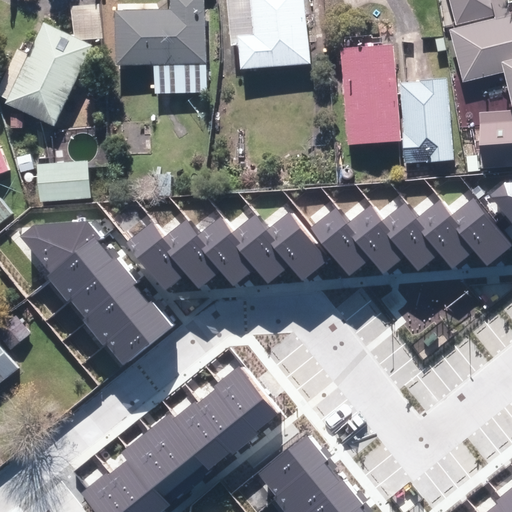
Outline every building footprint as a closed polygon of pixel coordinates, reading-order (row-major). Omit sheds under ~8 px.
[(157,60),(158,89),(210,88),(208,0),(177,0),(178,5),(120,6),(121,61),(157,60)] [(244,37),(245,62),(315,59),(311,0),(234,0),(236,38),(244,37)] [(442,0),(450,28),(492,17),(493,19),(446,31),(460,83),(501,73),(505,71),(511,97),(511,14),(509,15),(505,0),(442,0)] [(9,100),(57,123),(95,43),(48,20),(26,66),(15,60),(0,90),(0,91),(11,97),(9,100)] [(352,141),(403,138),(397,41),(346,44),(352,141)] [(457,156),(451,75),(424,77),(424,79),(404,80),(410,159),(457,156)] [(13,110),(13,125),(25,125),(25,111),(13,110)] [(511,120),(479,123),(482,169),(511,166),(511,120)] [(0,175),(13,170),(3,144),(0,144),(0,175)] [(20,155),(23,171),(37,167),(34,151),(20,155)] [(41,164),(43,200),(95,198),(93,161),(41,164)] [(155,174),(156,190),(168,189),(167,174),(155,174)] [(0,224),(13,213),(0,197),(0,224)] [(459,226),(454,230),(473,252),(485,267),(511,244),(473,197),(450,215),(459,226)] [(424,229),(420,233),(438,255),(451,271),(473,252),(454,230),(459,226),(450,215),(438,201),(416,218),(424,229)] [(389,231),(384,235),(403,258),(415,273),(438,255),(420,233),(424,229),(416,218),(403,203),(381,221),(389,231)] [(354,234),(350,237),(369,259),(382,275),(403,258),(384,235),(389,231),(381,221),(368,205),(346,224),(354,234)] [(334,209),(311,228),(350,275),(369,259),(350,237),(354,234),(346,224),(334,209)] [(276,241),(271,245),(290,267),(301,281),(329,259),(290,211),(267,230),(276,241)] [(241,244),(236,247),(254,269),(267,285),(290,267),(271,245),(276,241),(267,230),(255,215),(232,233),(241,244)] [(206,246),(201,249),(220,273),(232,287),(254,269),(236,247),(241,244),(232,233),(220,218),(198,236),(206,246)] [(171,249),(167,252),(186,274),(199,290),(220,273),(201,249),(206,246),(198,236),(185,220),(163,239),(171,249)] [(20,237),(54,278),(69,266),(101,240),(101,239),(86,221),(35,225),(20,237)] [(151,224),(128,243),(166,290),(186,274),(167,252),(171,249),(163,239),(151,224)] [(69,301),(118,261),(101,240),(69,266),(54,278),(52,280),(69,301)] [(69,301),(87,323),(136,283),(118,261),(69,301)] [(105,345),(154,305),(136,283),(87,323),(105,345)] [(105,345),(123,367),(172,327),(154,305),(105,345)] [(511,360),(473,313),(450,332),(489,379),(511,360)] [(0,329),(0,331),(13,348),(33,332),(18,314),(0,329)] [(0,383),(22,366),(0,337),(0,383)] [(241,367),(219,384),(258,432),(280,415),(241,367)] [(198,402),(237,450),(258,432),(219,384),(198,402)] [(435,423),(408,390),(379,414),(405,447),(435,423)] [(198,402),(176,419),(216,467),(237,450),(198,402)] [(149,430),(194,484),(215,467),(171,413),(149,430)] [(126,449),(131,456),(170,504),(194,484),(149,430),(126,449)] [(325,458),(307,436),(258,475),(276,497),(325,458)] [(110,473),(141,511),(160,511),(170,504),(131,456),(110,473)] [(308,511),(345,483),(325,458),(274,499),(284,511),(308,511)] [(141,511),(110,473),(87,491),(104,511),(141,511)] [(351,511),(362,504),(345,483),(308,511),(351,511)] [(511,489),(503,497),(511,508),(511,489)] [(511,511),(511,508),(503,497),(484,511),(511,511)]
